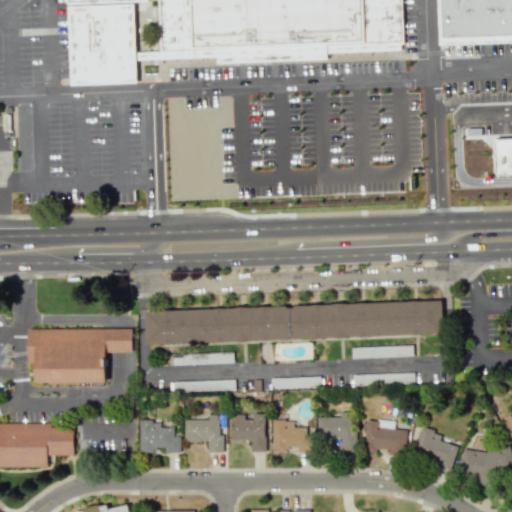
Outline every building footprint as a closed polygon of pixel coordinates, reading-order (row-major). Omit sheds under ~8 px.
[(69,0),(147,0),(148,6),(70,8),(69,0)] [(160,0),(164,57),(218,56),(219,62),(328,58),(328,53),(403,49),(400,0),(160,0)] [(435,0),(511,0),(511,40),(437,44),(435,0)] [(73,88),(138,86),(136,6),(70,8),(73,88)] [(511,137),(511,181),(485,182),(484,138),(511,137)] [(145,309),(146,343),(443,335),(442,301),(145,309)] [(106,352),(132,351),(132,328),(27,329),(28,362),(35,362),(35,383),(106,382),(106,352)] [(412,345),(351,346),(351,357),(413,356),(412,345)] [(172,364),(233,362),(233,352),(172,354),(172,364)] [(414,382),(414,373),(352,374),(352,384),(414,382)] [(234,379),(173,381),(173,391),(234,390),(234,379)] [(340,416),(316,416),(317,438),(341,438),(341,452),(355,451),(354,411),(340,411),(340,416)] [(231,439),(250,440),(250,451),(265,451),(266,413),(253,413),(252,420),(244,420),(245,414),(231,413),(231,439)] [(183,419),(184,441),(207,441),(207,452),(221,451),(220,414),(208,414),(208,419),(183,419)] [(363,451),(404,454),(406,429),(393,428),(394,421),(366,419),(363,451)] [(173,427),(160,427),(160,420),(139,420),(139,450),(164,450),(164,452),(180,452),(180,435),(173,436),(173,427)] [(271,450),(309,450),(310,427),(293,426),(293,420),(272,420),(271,450)] [(0,467),(48,466),(47,455),(74,454),(73,423),(0,424),(0,467)] [(457,446),(440,440),(442,434),(422,426),(412,454),(450,468),(457,446)] [(460,451),(460,476),(511,477),(511,445),(500,445),(500,451),(460,451)]
